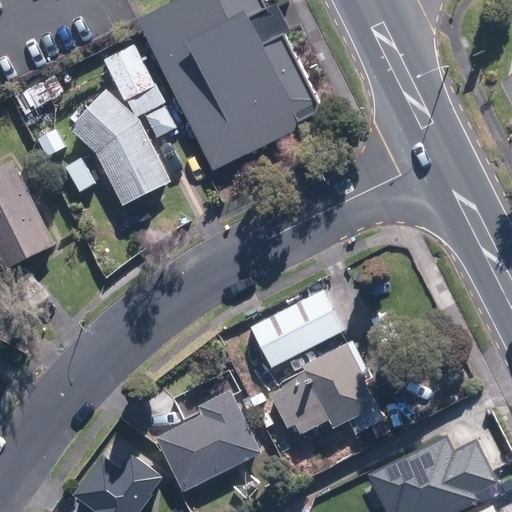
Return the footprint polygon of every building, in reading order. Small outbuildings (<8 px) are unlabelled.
[(280,0),(271,4),(269,0),(175,0),(142,16),(217,168),(306,125),(303,120),(328,108),(290,31),(297,28),(283,0),(280,0)] [(138,43),(109,59),(130,98),(160,83),(138,43)] [(113,86),(75,126),(102,150),(128,203),(177,179),(145,116),(113,86)] [(87,154),(69,166),(84,190),(103,178),(87,154)] [(22,158),(0,168),(0,255),(6,269),(62,243),(22,158)] [(350,330),(329,287),(256,324),(277,366),(350,330)] [(386,307),(369,317),(383,341),(400,332),(386,307)] [(384,402),(353,340),(308,363),(311,370),(286,382),(288,386),(277,391),(298,434),(334,416),(338,424),(384,402)] [(267,450),(236,385),(203,401),(207,410),(160,432),(188,488),(267,450)] [(452,432),(372,471),(391,511),(457,511),(485,498),(481,491),(503,481),(481,437),(459,448),(452,432)] [(158,511),(169,496),(128,469),(104,505),(113,511),(158,511)] [(501,511),(497,502),(477,511),(501,511)]
